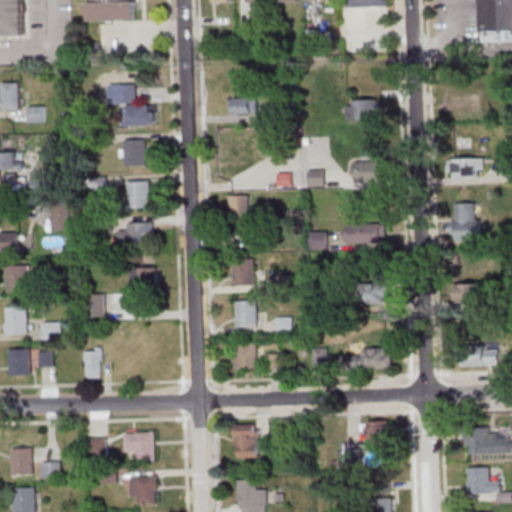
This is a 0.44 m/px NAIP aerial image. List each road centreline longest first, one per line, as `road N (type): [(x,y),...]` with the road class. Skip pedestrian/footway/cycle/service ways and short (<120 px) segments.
road 1 (residential): [(202,511),(183,0)]
road 2 (residential): [(432,511),(413,0)]
road 3 (residential): [(511,392),(0,407)]
